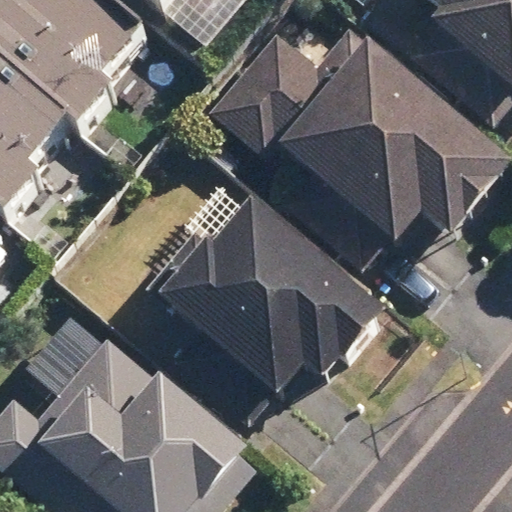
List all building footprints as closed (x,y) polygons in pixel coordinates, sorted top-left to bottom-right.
[(0,0),(0,170),(149,0),(0,0)] [(511,0),(411,0),(385,30),(511,143),(511,0)] [(502,208),(317,43),(238,131),(423,295),(502,208)] [(396,352),(239,212),(153,308),(310,448),(396,352)] [(226,511),(251,485),(112,361),(27,456),(89,511),(226,511)]
